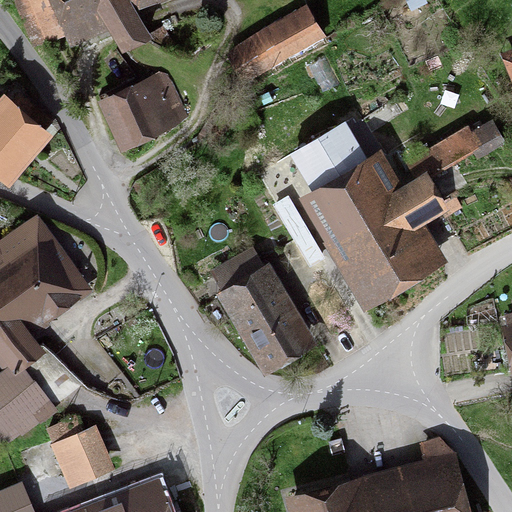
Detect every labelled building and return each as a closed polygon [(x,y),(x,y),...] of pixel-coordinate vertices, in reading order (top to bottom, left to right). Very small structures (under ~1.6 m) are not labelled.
[(36,0),(48,29),(72,21),(74,30),(116,14),(127,35),(161,19),(151,0),(36,0)] [(247,70),(336,25),(323,0),(298,0),(229,35),(247,70)] [(188,111),(165,56),(102,82),(125,137),(188,111)] [(0,95),(0,173),(12,182),(53,129),(4,91),(0,95)] [(370,291),(451,242),(429,206),(455,191),(432,153),(408,168),(386,131),(373,139),(351,102),(295,135),(317,172),(304,180),(370,291)] [(24,326),(77,287),(27,220),(0,240),(0,345),(1,345),(16,364),(39,347),(24,326)] [(276,243),(222,275),(271,358),(325,326),(276,243)] [(39,347),(16,364),(0,378),(0,431),(4,436),(88,384),(65,372),(39,347)] [(77,417),(49,428),(74,488),(102,477),(77,417)] [(471,511),(456,452),(282,496),(286,511),(471,511)] [(36,511),(22,479),(0,488),(0,511),(36,511)] [(189,511),(178,481),(94,511),(189,511)]
